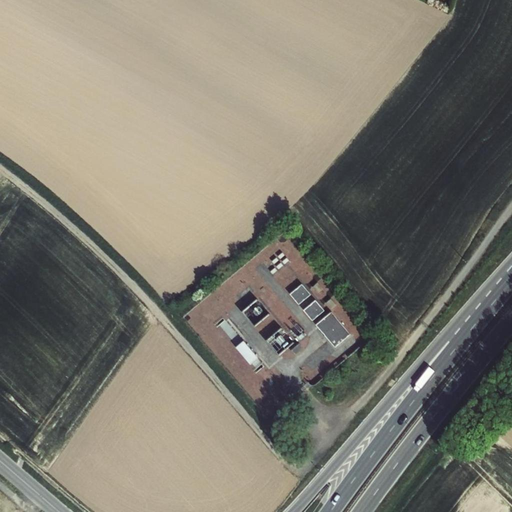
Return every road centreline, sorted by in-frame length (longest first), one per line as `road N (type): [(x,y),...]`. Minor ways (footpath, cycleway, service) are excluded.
road 1 (track): [(0,174),(130,280),(258,443),(303,478),(511,226)]
road 2 (trunk): [(495,300),(443,340),(294,511)]
road 3 (trunk): [(495,300),(329,511)]
road 4 (trunk): [(361,511),(511,319)]
